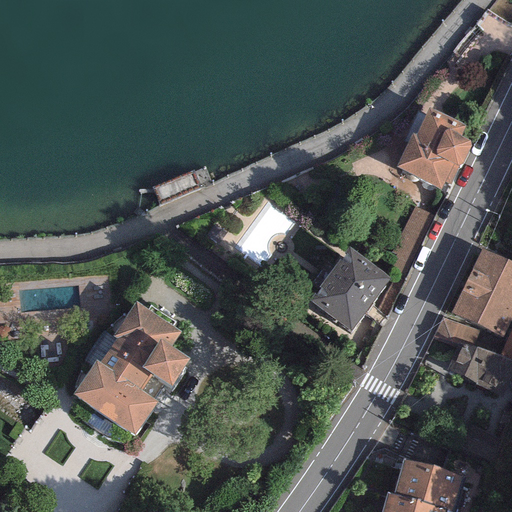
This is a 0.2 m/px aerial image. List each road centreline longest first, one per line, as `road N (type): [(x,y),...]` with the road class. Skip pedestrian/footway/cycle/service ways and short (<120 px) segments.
road 1 (primary): [(511,116),(376,389)]
road 2 (unclassified): [(159,225),(376,389)]
road 3 (primary): [(376,389),(293,511)]
